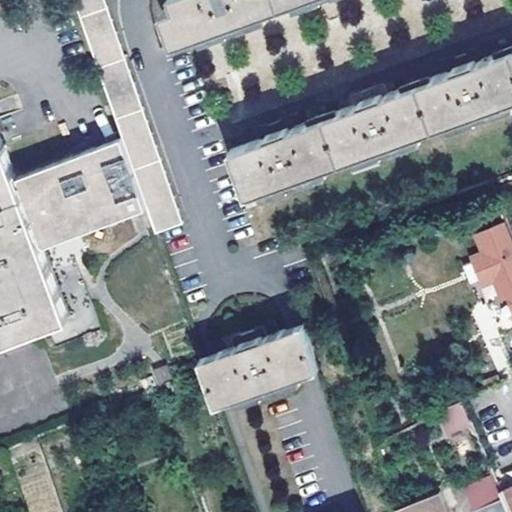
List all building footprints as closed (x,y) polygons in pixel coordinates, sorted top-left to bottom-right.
[(74,0),(121,132),(146,203),(157,234),(182,225),(103,0),(74,0)] [(177,0),(179,4),(165,10),(177,43),(294,0),(177,0)] [(266,138),(230,151),(247,197),(511,100),(511,49),(478,62),(474,51),(462,55),(451,59),(455,70),(384,96),(380,84),(368,88),(357,93),(361,104),(290,130),(285,118),(273,122),(262,127),(266,138)] [(0,127),(0,337),(69,311),(43,241),(146,203),(121,132),(17,172),(0,127)] [(511,235),(507,221),(471,234),(478,252),(469,255),(481,289),(489,286),(497,307),(507,304),(511,317),(511,235)] [(318,370),(302,324),(263,338),(259,328),(247,332),(236,336),(239,346),(201,360),(204,367),(217,406),(318,370)] [(462,401),(438,413),(448,432),(470,421),(462,401)] [(92,430),(104,426),(98,407),(86,412),(92,430)] [(511,511),(511,478),(497,484),(497,486),(508,511),(511,511)] [(508,511),(497,486),(468,498),(474,511),(508,511)] [(446,511),(438,488),(397,510),(397,511),(446,511)]
